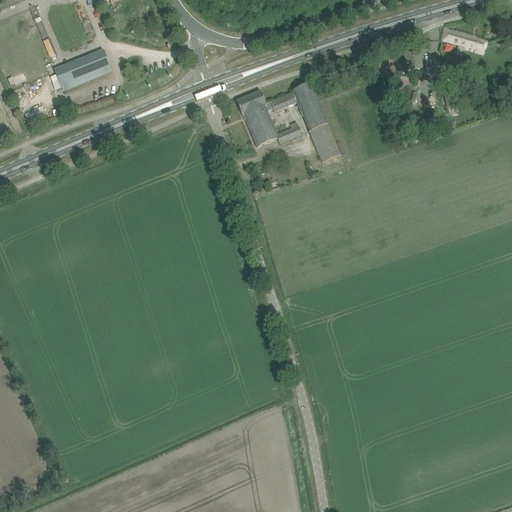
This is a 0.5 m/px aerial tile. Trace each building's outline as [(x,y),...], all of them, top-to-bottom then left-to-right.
[(465,51),(483,57),(484,53),(487,43),(471,38),(472,36),(445,29),(442,39),(441,42),(459,47),(465,49),(465,51)] [(67,69),(56,73),(64,92),(75,87),(111,72),(104,54),(67,69)] [(420,54),(403,56),(405,72),(422,70),(420,54)] [(261,93),(250,97),(237,103),(243,117),(244,117),(257,149),(278,140),(280,146),(303,136),(299,127),(298,128),(288,132),(278,136),(268,113),(273,110),(275,114),(297,104),(322,164),(341,156),(311,85),(293,93),(293,94),(266,105),(261,93)] [(462,89),(443,93),(446,108),(457,105),(456,100),(464,98),(462,89)] [(429,133),(412,138),(414,143),(431,137),(429,133)]
